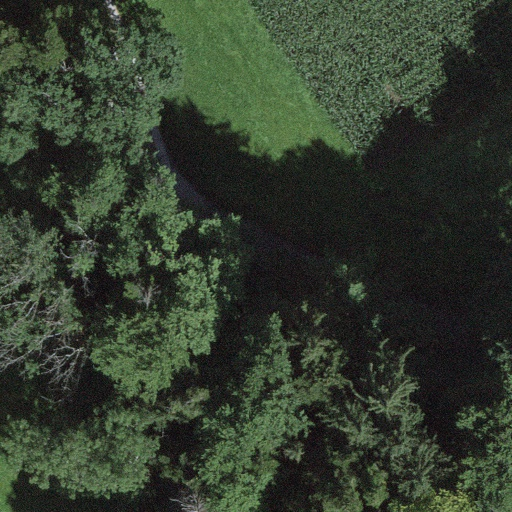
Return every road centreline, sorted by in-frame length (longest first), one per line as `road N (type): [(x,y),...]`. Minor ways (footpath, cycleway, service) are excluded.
road 1 (track): [(101,0),(207,230),(219,511)]
road 2 (track): [(207,230),(275,251),(417,317),(511,346)]
